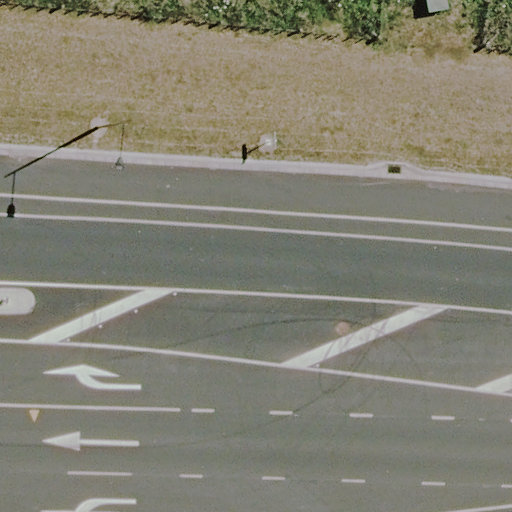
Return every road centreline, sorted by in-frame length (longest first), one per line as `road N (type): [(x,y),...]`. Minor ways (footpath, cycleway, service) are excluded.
road 1 (unclassified): [(0,245),(31,246),(401,350)]
road 2 (unclassified): [(401,350),(28,438),(0,437)]
